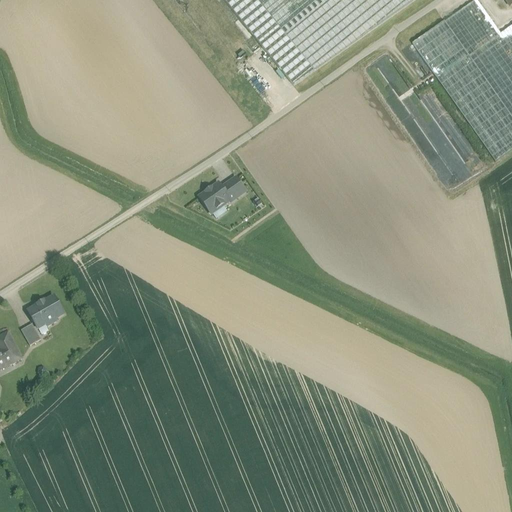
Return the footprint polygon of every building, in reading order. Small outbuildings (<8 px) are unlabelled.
[(315,72),(256,0),(223,0),(294,87),(315,72)] [(256,0),(315,72),(416,0),(256,0)] [(477,0),(459,13),(414,45),(496,161),(511,149),(511,25),(503,32),(479,0),(477,0)] [(236,179),(222,189),(230,201),(230,202),(231,203),(245,192),(236,179)] [(219,185),(212,189),(205,193),(206,194),(199,199),(211,215),(230,202),(230,201),(222,189),(219,185)] [(46,301),(35,307),(36,308),(28,312),(38,330),(46,325),(47,328),(57,322),(56,319),(64,315),(54,298),(46,302),(46,301)] [(32,325),(21,332),(30,347),(41,341),(32,325)] [(8,334),(0,338),(0,341),(3,348),(0,350),(0,371),(21,360),(8,334)]
